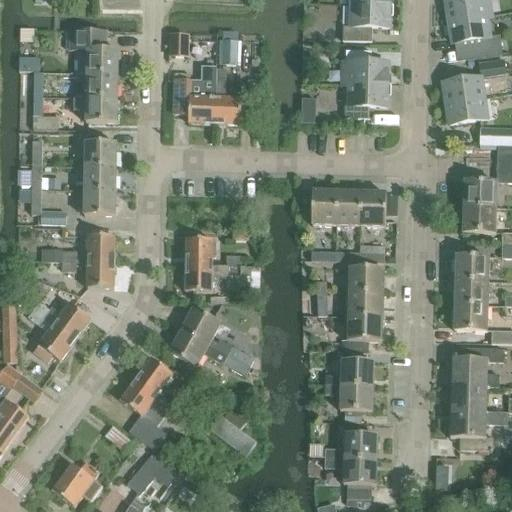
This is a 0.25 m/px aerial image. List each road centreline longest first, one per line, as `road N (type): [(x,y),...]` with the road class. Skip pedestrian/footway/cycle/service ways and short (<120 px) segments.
road 1 (residential): [(0,504),(144,304),(149,161)]
road 2 (residential): [(412,485),(421,168)]
road 3 (residential): [(421,168),(149,161)]
road 4 (residential): [(421,168),(419,0)]
road 5 (residential): [(149,161),(154,0)]
